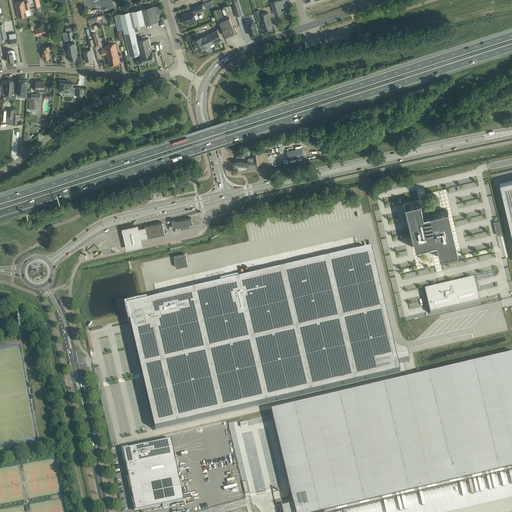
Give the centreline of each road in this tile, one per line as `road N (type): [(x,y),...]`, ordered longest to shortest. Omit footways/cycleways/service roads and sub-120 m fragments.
road 1 (motorway): [(0,213),(511,47)]
road 2 (motorway): [(511,35),(0,200)]
road 3 (secondary): [(511,129),(224,192)]
road 4 (secondary): [(226,199),(511,136)]
road 5 (secondary): [(224,192),(109,218),(46,260)]
road 6 (secondary): [(51,268),(107,229),(226,199)]
road 7 (residential): [(0,172),(135,78)]
road 8 (secondary): [(105,511),(73,364)]
road 9 (residential): [(0,73),(56,69),(135,78)]
